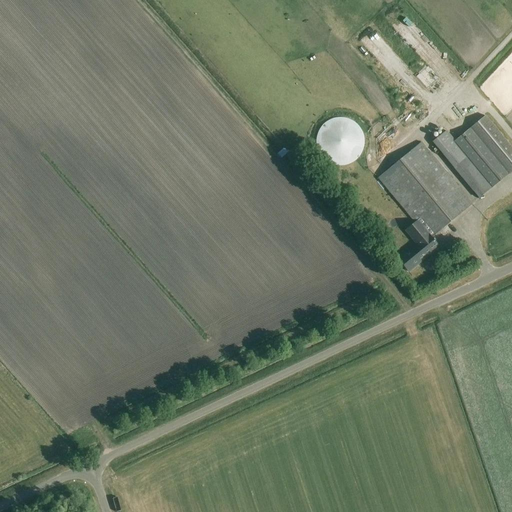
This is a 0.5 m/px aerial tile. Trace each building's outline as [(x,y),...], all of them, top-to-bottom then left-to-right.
[(393,14),(424,57),(436,48),(405,6),(393,14)] [(417,88),(424,82),(407,64),(405,59),(394,48),(389,49),(385,37),(378,30),(370,34),(366,37),(366,38),(387,59),(388,62),(401,76),(405,86),(410,91),(417,88)] [(438,63),(445,59),(441,51),(434,55),(438,63)] [(462,101),(472,114),(477,109),(468,97),(462,101)] [(493,188),(508,176),(511,173),(511,148),(486,116),(455,141),(447,131),(433,142),(480,199),(493,188)] [(323,126),(318,133),(317,143),(318,152),(324,159),(331,164),(341,166),(350,164),(357,159),(362,151),(364,142),(362,133),(357,125),(349,120),(340,119),(331,121),(323,126)] [(397,261),(405,270),(408,273),(427,257),(425,255),(437,245),(431,239),(472,205),(420,143),(377,180),(414,224),(405,232),(416,245),(402,257),(397,261)]
